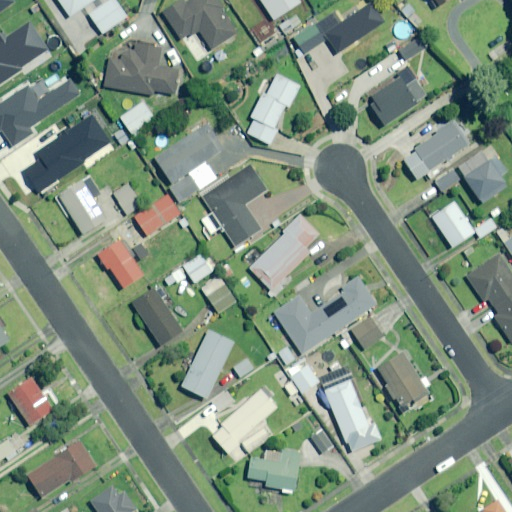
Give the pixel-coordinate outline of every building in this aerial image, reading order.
[(0,0),(0,10),(14,2),(12,0),(0,0)] [(95,0),(59,0),(71,17),(95,0)] [(128,17),(116,0),(110,0),(90,14),(103,34),(128,17)] [(191,0),(187,2),(186,0),(181,0),(161,12),(179,42),(188,36),(191,40),(200,35),(211,53),(246,32),(226,0),(191,0)] [(301,2),(299,0),(261,0),(275,20),(301,2)] [(382,17),(372,3),(326,35),(339,54),(375,29),(371,25),(382,17)] [(302,23),(296,14),(280,26),(286,34),(302,23)] [(0,83),(22,69),(20,66),(48,48),(31,23),(0,43),(0,83)] [(325,41),(314,25),(295,38),(306,55),(325,41)] [(419,33),(414,26),(403,35),(408,42),(419,33)] [(428,49),(421,37),(400,50),(407,62),(428,49)] [(511,47),(511,41),(510,39),(490,53),(494,60),(511,47)] [(159,66),(162,49),(128,44),(125,61),(110,59),(106,87),(154,95),(155,91),(174,94),(178,69),(159,66)] [(259,45),(250,50),(257,61),(266,55),(259,45)] [(429,98),(408,66),(397,73),(400,77),(367,99),(385,126),(429,98)] [(267,95),(286,106),(290,107),(300,87),(278,75),(267,95)] [(74,105),(60,88),(37,108),(24,92),(0,111),(0,137),(14,154),(74,105)] [(255,119),(275,129),(286,106),(267,95),(264,94),(252,117),(255,119)] [(156,120),(144,102),(121,118),(134,136),(156,120)] [(110,142),(93,117),(38,153),(42,160),(25,172),(40,193),(84,164),(82,161),(110,142)] [(275,129),(255,119),(248,133),(271,145),(278,130),(275,129)] [(438,168),(445,163),(447,165),(455,159),(454,157),(471,144),(454,121),(415,149),(417,152),(404,160),(419,181),(428,175),(431,180),(441,172),(438,168)] [(172,184),(206,162),(225,149),(208,123),(155,158),(172,184)] [(483,204),(508,187),(502,177),(508,173),(489,145),(457,167),(483,204)] [(206,162),(172,184),(173,186),(170,188),(180,203),(217,179),(206,162)] [(243,250),(240,245),(261,231),(245,206),(267,191),(251,166),(204,197),(214,213),(202,220),(212,235),(223,227),(235,245),(232,247),(237,254),(243,250)] [(462,179),(455,169),(436,182),(443,192),(462,179)] [(102,194),(91,177),(60,196),(84,235),(107,220),(94,199),(102,194)] [(115,193),(117,197),(109,201),(114,209),(122,205),(128,215),(143,206),(130,185),(115,193)] [(194,231),(182,214),(168,194),(135,217),(149,237),(175,219),(187,236),(194,231)] [(476,233),(455,202),(433,217),(453,248),(476,233)] [(320,235),(301,215),(284,231),(286,233),(250,269),(272,291),(311,253),(306,248),(320,235)] [(497,227),(491,219),(475,230),(481,238),(497,227)] [(504,228),(497,232),(511,253),(511,237),(511,238),(504,228)] [(134,260),(122,241),(99,255),(108,270),(111,268),(124,289),(145,276),(134,260)] [(134,250),(139,257),(142,262),(151,256),(143,244),(134,250)] [(218,270),(210,257),(206,259),(202,253),(183,266),(196,285),(218,270)] [(511,272),(500,255),(468,277),(485,302),(490,299),(500,314),(495,317),(511,342),(511,272)] [(304,267),(292,277),(300,287),(313,277),(304,267)] [(165,279),(170,286),(177,282),(178,284),(187,278),(181,269),(165,279)] [(237,302),(220,277),(203,289),(219,314),(237,302)] [(317,297),(323,306),(312,313),(301,296),(275,313),(303,355),(378,305),(359,277),(348,285),(344,279),(317,297)] [(162,285),(155,289),(134,303),(162,347),(183,333),(168,308),(174,304),(162,285)] [(212,316),(206,309),(195,318),(201,325),(212,316)] [(384,338),(371,317),(352,330),(365,350),(384,338)] [(0,347),(11,341),(0,325),(0,347)] [(210,331),(198,355),(190,351),(181,368),(190,372),(183,387),(207,399),(234,343),(210,331)] [(357,342),(350,331),(341,337),(348,348),(357,342)] [(295,360),(288,347),(279,352),(287,365),(295,360)] [(396,399),(400,406),(398,407),(404,415),(405,414),(418,407),(419,409),(433,401),(436,399),(428,387),(432,384),(427,376),(420,380),(404,353),(379,369),(389,386),(387,388),(394,400),(396,399)] [(254,369),(247,359),(235,368),(241,378),(254,369)] [(291,376),(294,380),(284,386),(291,397),(301,391),(303,394),(320,382),(309,364),(291,376)] [(375,423),(369,425),(350,380),(345,367),(320,377),(351,453),(382,440),(375,423)] [(54,410),(33,378),(9,395),(31,426),(54,410)] [(367,378),(361,386),(375,397),(381,389),(367,378)] [(278,408),(262,390),(222,424),(224,427),(213,436),(230,455),(241,445),(239,442),(278,408)] [(235,401),(228,391),(212,402),(219,412),(235,401)] [(271,438),(264,428),(242,443),(250,453),(271,438)] [(334,447),(323,431),(312,438),(323,454),(334,447)] [(15,450),(9,441),(0,446),(0,464),(1,466),(11,459),(9,455),(15,450)] [(96,467),(80,442),(29,476),(44,499),(70,481),(72,483),(96,467)] [(302,453),(284,450),(284,455),(268,452),(267,460),(252,458),(249,479),(268,481),(267,487),(283,489),(282,493),(296,495),(302,453)] [(133,511),(137,510),(123,492),(117,496),(109,485),(88,500),(96,511),(133,511)] [(506,511),(500,501),(481,511),(506,511)]
